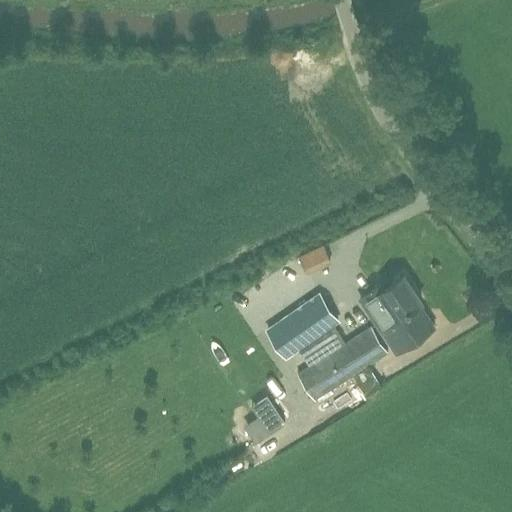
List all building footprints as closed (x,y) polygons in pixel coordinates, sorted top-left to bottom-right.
[(381,225),(362,235),(367,243),(386,233),(381,225)] [(383,329),(419,304),(422,302),(404,275),(385,289),(382,285),(362,300),(377,322),(378,322),(383,329)] [(289,356),(338,322),(319,295),(270,329),(289,356)] [(383,329),(391,340),(390,341),(398,354),(435,328),(419,304),(383,329)] [(299,374),(316,399),(389,353),(372,327),(299,374)] [(261,341),(248,348),(255,362),(268,355),(261,341)]
